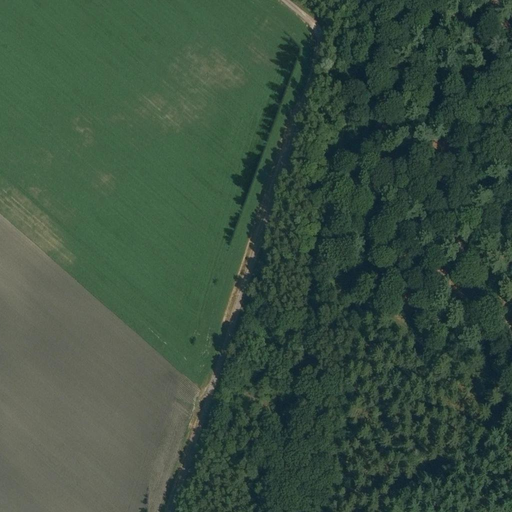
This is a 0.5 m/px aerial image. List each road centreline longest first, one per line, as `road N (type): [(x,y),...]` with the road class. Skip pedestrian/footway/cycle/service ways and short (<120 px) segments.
road 1 (track): [(171,511),(322,41),(283,0)]
road 2 (track): [(315,291),(366,0)]
road 3 (track): [(511,397),(317,274)]
road 4 (track): [(278,511),(315,291)]
